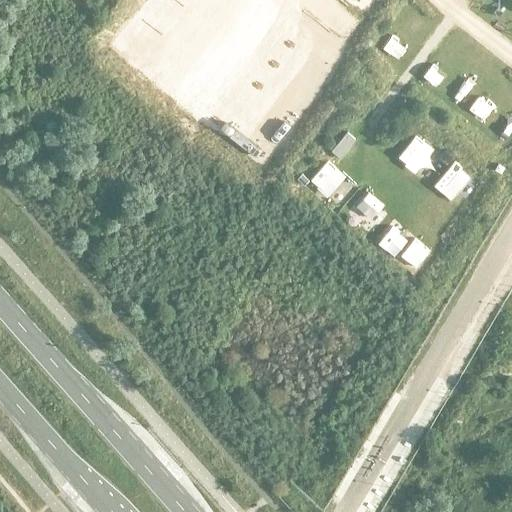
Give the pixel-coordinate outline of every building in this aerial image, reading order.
[(191,48),(175,66),(199,88),(216,70),(191,48)] [(234,82),(225,92),(234,100),(243,90),(234,82)] [(396,157),(414,171),(433,147),(414,133),(396,157)] [(433,185),(451,198),(472,170),(454,157),(433,185)] [(326,195),(345,174),(327,158),(308,179),(326,195)] [(343,212),(360,225),(376,203),(359,191),(343,212)] [(423,197),(412,215),(428,225),(439,207),(423,197)] [(400,232),(386,249),(403,262),(416,245),(400,232)]
